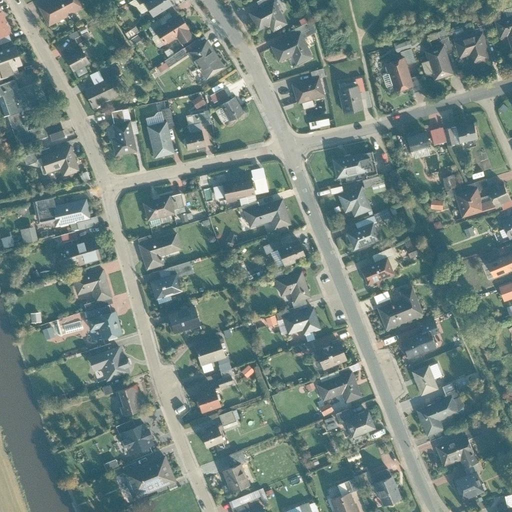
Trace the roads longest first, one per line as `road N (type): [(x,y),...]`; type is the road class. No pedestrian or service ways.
road 1 (residential): [(436,511),(290,146)]
road 2 (residential): [(214,511),(169,401),(108,184)]
road 3 (residential): [(108,184),(17,0)]
road 4 (residential): [(485,93),(290,146)]
road 5 (residential): [(108,184),(290,146)]
road 6 (residential): [(290,146),(265,86),(209,0)]
